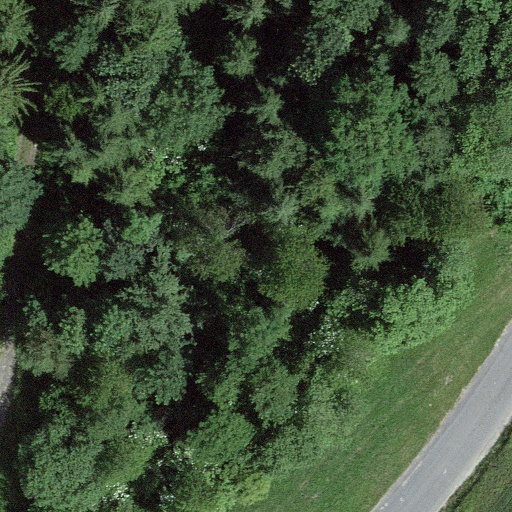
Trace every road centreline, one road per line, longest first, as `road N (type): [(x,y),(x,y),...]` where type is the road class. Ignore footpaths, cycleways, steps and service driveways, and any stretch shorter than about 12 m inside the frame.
road 1 (track): [(0,390),(22,321),(40,0)]
road 2 (tertiary): [(511,344),(408,511)]
